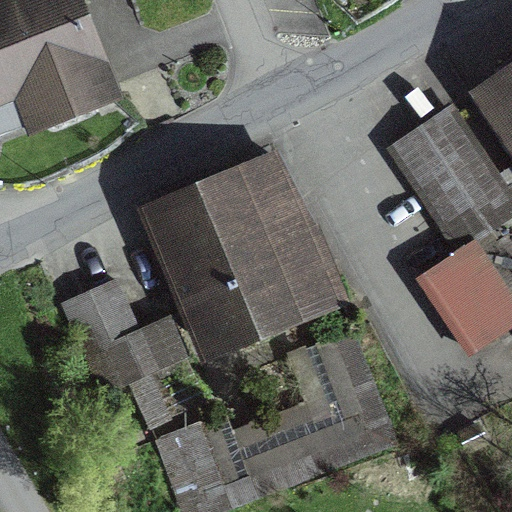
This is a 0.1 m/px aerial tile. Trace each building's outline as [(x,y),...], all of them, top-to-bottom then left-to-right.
[(0,135),(110,94),(72,0),(18,0),(0,7),(0,135)] [(511,70),(471,96),(511,157),(511,70)] [(447,113),(396,147),(449,227),(499,193),(447,113)] [(165,207),(222,346),(339,296),(315,231),(281,163),(236,184),(234,179),(165,207)] [(511,320),(511,299),(475,244),(425,277),(472,348),(511,320)] [(190,366),(155,382),(151,373),(186,358),(168,321),(139,333),(115,281),(62,303),(104,394),(114,390),(135,436),(207,403),(190,366)] [(306,351),(331,416),(241,450),(226,415),(157,439),(186,511),(220,511),(397,445),(354,332),(306,351)]
